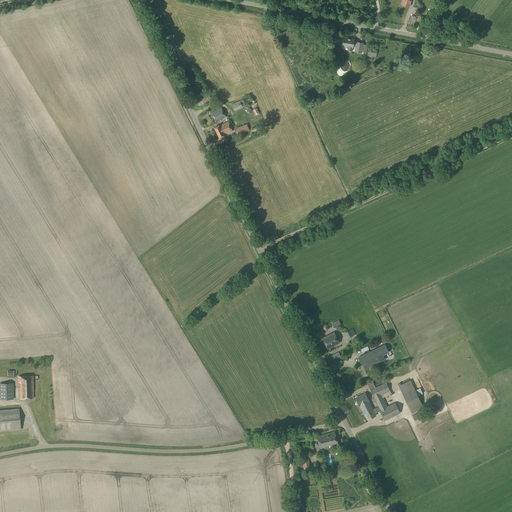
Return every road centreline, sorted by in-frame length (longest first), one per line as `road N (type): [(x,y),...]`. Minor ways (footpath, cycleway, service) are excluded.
road 1 (unclassified): [(344,422),(135,0)]
road 2 (unclassified): [(344,422),(210,450),(75,445),(0,455)]
road 3 (unclassified): [(511,54),(232,0)]
road 4 (track): [(511,134),(256,250)]
